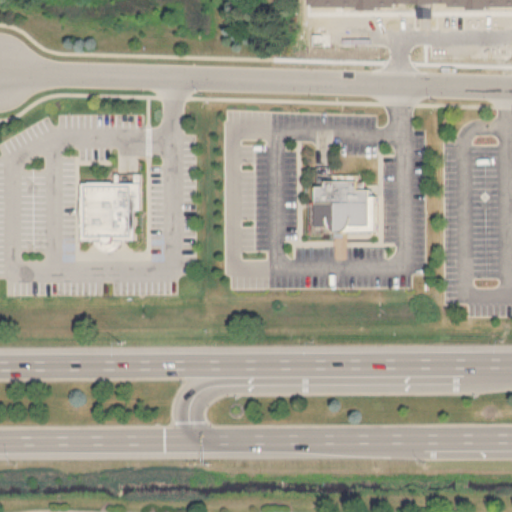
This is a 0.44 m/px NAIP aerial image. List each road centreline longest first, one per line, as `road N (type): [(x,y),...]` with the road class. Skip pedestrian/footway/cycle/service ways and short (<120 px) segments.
road 1 (residential): [(511,88),(0,73)]
road 2 (secondary): [(511,363),(0,366)]
road 3 (secondary): [(0,440),(511,438)]
road 4 (secondary): [(296,365),(195,393),(188,418),(199,439)]
